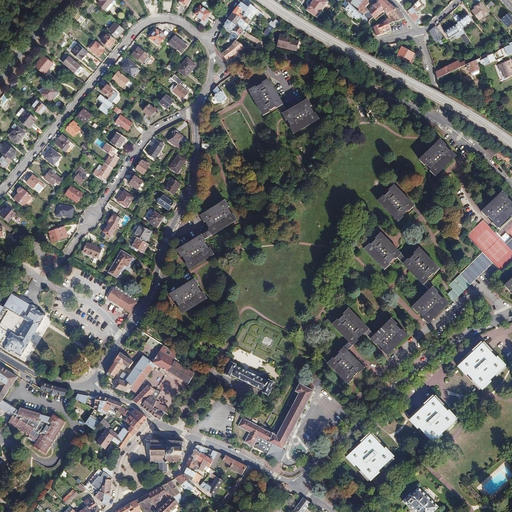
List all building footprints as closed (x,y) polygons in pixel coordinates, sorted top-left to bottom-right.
[(111,3),(113,0),(99,0),(100,1),(98,4),(105,10),(106,9),(108,11),(113,5),(111,3)] [(317,18),(327,2),(324,0),(313,0),(306,11),(317,18)] [(353,0),(349,5),(355,10),(364,0),(353,0)] [(365,0),(364,0),(355,10),(361,15),(362,16),(363,15),(368,11),(373,17),(375,19),(376,19),(381,14),(381,13),(384,11),(386,15),(388,14),(395,8),(384,0),(375,0),(378,2),(368,11),(365,8),(369,3),(365,0)] [(421,0),(418,0),(406,11),(415,21),(419,18),(414,12),(416,10),(417,11),(424,5),(420,1),(421,0)] [(489,9),(494,5),(491,1),(486,5),(489,9)] [(241,2),(238,7),(253,17),(255,14),(261,18),(264,14),(251,5),(248,7),(241,2)] [(474,7),(475,9),(472,11),(479,20),(488,13),(480,3),(477,6),(476,5),(474,7)] [(357,19),(359,17),(369,25),(369,24),(369,22),(370,20),(373,17),(368,11),(363,15),(362,16),(361,15),(355,10),(349,5),(345,9),(357,19)] [(207,17),(210,13),(200,6),(194,14),(202,20),(200,23),(204,27),(210,19),(207,17)] [(241,19),(249,24),(253,17),(238,7),(232,13),(241,19)] [(386,20),(389,24),(394,22),(394,23),(396,22),(397,22),(401,20),(405,18),(402,13),(397,7),(395,8),(388,14),(390,18),(386,20)] [(228,20),(237,26),(244,31),(247,32),(251,26),(249,24),(241,19),(232,13),(228,20)] [(508,28),(511,23),(511,17),(509,13),(501,20),(508,28)] [(468,14),(459,21),(463,27),(473,20),(468,14)] [(369,24),(369,25),(369,27),(373,24),(378,22),(378,21),(376,19),(375,19),(373,17),(370,20),(369,22),(369,24)] [(270,25),(274,28),(280,23),(276,19),(273,22),(272,22),(270,25)] [(233,32),(234,32),(233,31),(237,26),(228,20),(227,20),(224,26),(231,31),(233,32)] [(378,25),(373,27),(376,36),(384,34),(383,33),(383,30),(385,30),(386,33),(392,31),(389,24),(386,20),(382,23),(382,24),(378,25)] [(109,30),(117,37),(124,29),(115,22),(109,30)] [(465,33),(458,24),(456,25),(445,32),(449,38),(455,35),(457,38),(465,33)] [(274,28),(270,25),(264,33),(268,37),(274,28)] [(234,32),(239,36),(241,34),(257,43),(256,48),(260,49),(260,47),(264,47),(265,46),(263,42),(261,41),(247,32),(244,31),(237,26),(233,31),(234,32)] [(436,26),(429,31),(434,43),(438,41),(440,44),(441,45),(443,44),(444,42),(443,39),(444,38),(436,26)] [(156,29),(150,37),(159,45),(165,37),(156,29)] [(236,40),(239,36),(234,32),(233,32),(233,33),(232,33),(231,34),(230,36),(232,37),(231,39),(233,40),(233,42),(234,43),(236,40)] [(116,40),(108,33),(101,41),(109,47),(116,40)] [(290,39),(291,36),(280,34),(277,47),(297,52),(299,41),(290,39)] [(170,43),(177,49),(182,53),(187,46),(183,43),(182,44),(179,41),(174,37),(170,43)] [(237,53),(245,48),(242,45),(236,40),(234,43),(230,47),(222,54),(227,61),(237,53)] [(105,48),(96,41),(90,48),(98,56),(105,48)] [(499,49),(504,46),(500,41),(495,44),(499,49)] [(493,55),(496,61),(508,55),(508,56),(511,53),(511,42),(509,44),(509,45),(499,50),(493,55)] [(176,51),(177,49),(170,43),(168,44),(176,51)] [(72,52),(81,59),(80,60),(83,62),(87,56),(85,54),(87,51),(78,44),(72,52)] [(402,47),(397,56),(409,63),(414,54),(402,47)] [(132,55),(142,64),(149,56),(149,55),(146,52),(145,53),(138,48),(132,55)] [(53,63),(44,55),(35,65),(44,73),(53,63)] [(152,57),(149,55),(149,56),(142,64),(145,65),(152,57)] [(480,61),(481,62),(483,67),(496,61),(493,55),(482,60),(480,61)] [(80,70),(82,67),(69,56),(63,62),(75,72),(78,69),(80,70)] [(196,65),(187,58),(178,70),(186,77),(196,65)] [(471,73),(472,75),(474,76),(479,73),(480,71),(479,69),(477,63),(481,62),(480,61),(479,59),(474,61),(471,63),(467,65),(470,73),(471,73)] [(133,77),(137,72),(136,71),(138,68),(128,60),(121,68),(133,77)] [(467,65),(471,63),(469,60),(461,63),(460,60),(436,72),(437,79),(467,65)] [(511,64),(510,60),(497,65),(499,70),(501,69),(505,79),(511,75),(511,64)] [(171,71),(174,68),(176,66),(171,62),(167,68),(171,71)] [(126,78),(119,72),(113,79),(120,85),(126,78)] [(178,84),(176,87),(173,91),(172,91),(183,100),(189,92),(186,90),(187,89),(180,84),(182,81),(175,75),(171,78),(178,84)] [(54,97),(55,98),(59,93),(46,82),(43,86),(46,89),(42,93),(51,101),(54,97)] [(264,83),(256,87),(251,91),(264,114),(276,107),(272,100),(273,99),(264,83)] [(113,93),(112,93),(114,91),(107,85),(102,92),(109,98),(113,93)] [(222,86),(213,90),(220,103),(228,99),(222,86)] [(103,103),(101,106),(98,109),(106,115),(114,105),(100,95),(97,99),(101,102),(103,103)] [(167,109),(174,101),(166,95),(160,103),(167,109)] [(40,114),(47,106),(35,97),(32,101),(35,103),(31,107),(40,114)] [(309,104),(293,113),(294,116),(287,120),(294,132),(317,119),(309,104)] [(156,110),(154,109),(149,105),(143,111),(150,117),(156,110)] [(33,122),(36,118),(23,107),(19,112),(22,114),(18,118),(29,128),(33,123),(33,122)] [(84,109),(77,117),(85,124),(92,116),(84,109)] [(128,131),(133,124),(120,115),(116,122),(128,131)] [(74,137),(80,129),(77,126),(76,126),(77,124),(74,122),(66,130),(74,137)] [(26,132),(18,125),(15,123),(12,127),(15,129),(10,135),(13,138),(11,139),(16,143),(26,132)] [(180,148),(182,144),(179,142),(183,137),(175,131),(168,141),(180,148)] [(120,149),(126,139),(117,132),(110,143),(120,149)] [(72,149),(75,146),(62,135),(55,143),(65,152),(70,147),(72,149)] [(441,141),(421,160),(431,170),(437,164),(438,165),(451,153),(441,141)] [(0,150),(3,153),(11,160),(17,152),(5,142),(2,145),(0,143),(0,150)] [(110,155),(105,163),(113,168),(119,158),(116,156),(118,154),(116,153),(117,150),(107,143),(103,150),(110,155)] [(155,159),(162,148),(155,143),(148,154),(155,159)] [(52,149),(49,153),(50,154),(49,155),(47,154),(44,157),(53,165),(61,157),(52,149)] [(503,160),(507,157),(499,151),(496,155),(503,160)] [(11,160),(3,153),(0,155),(0,164),(3,167),(4,166),(6,167),(12,161),(11,160)] [(178,155),(169,168),(178,173),(186,160),(178,155)] [(147,164),(146,163),(142,161),(136,170),(143,175),(150,164),(148,163),(147,164)] [(113,168),(105,163),(103,167),(99,172),(96,170),(94,174),(101,179),(103,177),(106,179),(113,168)] [(80,167),(76,172),(75,173),(73,177),(73,178),(81,185),(87,177),(85,176),(88,172),(80,167)] [(56,182),(59,184),(62,180),(51,171),(44,178),(53,185),(56,182)] [(34,189),(40,181),(33,175),(27,183),(34,189)] [(135,176),(129,184),(138,190),(140,187),(142,189),(146,183),(135,176)] [(177,190),(176,190),(181,184),(172,178),(164,189),(174,195),(177,190)] [(71,186),(66,195),(77,202),(83,194),(71,186)] [(18,190),(18,192),(18,193),(14,199),(26,209),(35,199),(22,188),(21,188),(20,188),(19,189),(18,189),(18,190)] [(397,221),(408,210),(403,205),(404,204),(390,190),(379,201),(397,221)] [(133,197),(124,191),(118,201),(127,207),(133,197)] [(500,217),(511,206),(511,203),(503,194),(484,212),(493,222),(499,216),(500,217)] [(169,200),(163,195),(161,198),(160,198),(159,198),(158,198),(157,199),(157,200),(157,202),(158,203),(169,211),(174,203),(169,200)] [(61,215),(63,215),(72,217),(74,208),(59,204),(56,215),(61,216),(61,215)] [(235,219),(227,205),(209,216),(210,219),(205,222),(212,233),(235,219)] [(1,216),(8,222),(16,214),(8,207),(1,216)] [(163,217),(154,211),(148,222),(157,227),(163,217)] [(116,229),(109,224),(103,232),(110,237),(116,229)] [(147,238),(151,231),(140,225),(134,236),(137,238),(146,242),(148,238),(147,238)] [(52,242),(68,237),(64,227),(49,232),(52,242)] [(114,238),(118,241),(123,233),(119,231),(114,238)] [(379,236),(376,239),(366,249),(385,268),(395,258),(390,254),(393,251),(379,236)] [(146,242),(137,238),(135,242),(132,247),(138,250),(143,253),(149,244),(146,242)] [(187,251),(188,252),(182,256),(189,267),(212,253),(204,240),(187,251)] [(137,252),(138,250),(132,247),(135,242),(132,241),(129,246),(130,247),(137,252)] [(94,245),(93,245),(87,243),(83,252),(99,258),(102,249),(97,247),(94,245)] [(408,261),(413,267),(426,280),(439,268),(420,249),(408,261)] [(133,264),(136,259),(133,258),(122,251),(109,273),(117,278),(124,265),(127,267),(130,262),(133,264)] [(453,289),(458,294),(463,289),(469,283),(492,261),(483,252),(460,274),(454,280),(449,285),(453,289)] [(196,284),(180,294),(181,296),(175,300),(182,312),(205,297),(196,284)] [(118,291),(114,288),(107,298),(131,313),(137,303),(136,302),(138,300),(132,297),(131,299),(128,297),(129,295),(119,289),(118,291)] [(414,307),(424,317),(428,312),(430,314),(444,300),(433,289),(414,307)] [(455,297),(458,294),(453,289),(450,292),(447,295),(452,300),(452,299),(455,297)] [(30,305),(29,304),(27,305),(22,302),(22,300),(10,293),(3,307),(0,305),(0,345),(11,352),(12,350),(21,356),(25,350),(38,328),(38,329),(42,323),(41,323),(45,316),(36,310),(37,308),(30,304),(30,305)] [(368,328),(349,309),(336,322),(349,336),(351,334),(357,339),(368,328)] [(373,339),(385,352),(404,333),(392,320),(373,339)] [(458,364),(459,365),(458,366),(466,375),(468,374),(472,379),(471,380),(479,390),(481,388),(482,390),(491,381),(490,380),(495,375),(496,376),(506,368),(504,367),(506,365),(497,356),(496,357),(491,352),(492,351),(484,342),(483,343),(481,342),(472,350),(473,352),(468,357),(467,355),(458,364)] [(163,345),(159,351),(174,360),(176,356),(177,355),(172,351),(163,345)] [(130,389),(131,390),(136,393),(154,367),(155,365),(168,372),(168,371),(174,360),(159,351),(153,362),(143,355),(128,375),(124,372),(121,374),(119,378),(123,379),(123,380),(119,379),(116,388),(127,392),(130,389)] [(129,368),(134,362),(119,352),(114,361),(115,362),(107,373),(115,376),(123,364),(129,368)] [(343,361),(338,355),(329,363),(348,382),(359,371),(346,358),(343,361)] [(174,360),(168,371),(189,384),(195,373),(180,364),(183,360),(176,356),(174,360)] [(201,367),(203,363),(196,358),(193,362),(201,367)] [(231,362),(225,375),(230,377),(231,375),(263,390),(262,393),(263,393),(269,395),(272,388),(271,387),(273,382),(268,379),(268,381),(235,366),(236,364),(231,362)] [(0,403),(1,401),(11,386),(11,387),(17,377),(0,366),(0,403)] [(64,396),(67,390),(43,383),(40,389),(51,392),(50,394),(51,396),(53,396),(54,395),(55,393),(64,396)] [(313,391),(303,385),(300,384),(296,391),(294,391),(287,404),(292,407),(277,436),(255,424),(252,423),(243,418),(238,426),(250,432),(245,442),(267,454),(266,455),(280,463),(286,451),(283,449),(313,391)] [(150,396),(155,390),(149,385),(133,400),(141,406),(150,396)] [(156,391),(155,390),(150,396),(156,400),(160,393),(157,390),(156,391)] [(87,398),(88,395),(78,393),(75,399),(77,400),(85,404),(87,398)] [(435,395),(434,397),(433,395),(424,404),(425,405),(420,410),(419,409),(409,417),(411,419),(409,420),(418,429),(419,428),(424,433),(423,434),(431,443),(433,442),(434,443),(443,435),(442,433),(447,429),(448,430),(457,421),(456,420),(457,419),(449,410),(447,411),(443,406),(444,405),(435,395)] [(100,412),(108,399),(96,396),(96,399),(94,409),(100,412)] [(156,400),(150,396),(141,406),(147,410),(153,415),(157,410),(154,408),(156,401),(156,400)] [(108,399),(100,412),(106,415),(109,409),(116,414),(118,412),(121,407),(123,404),(108,399)] [(350,410),(355,405),(350,400),(345,405),(350,410)] [(17,410),(1,401),(0,403),(0,410),(12,417),(17,410)] [(161,402),(156,401),(154,408),(157,410),(165,412),(167,407),(160,404),(161,402)] [(126,417),(130,412),(121,407),(118,412),(126,417)] [(19,412),(17,410),(12,417),(8,424),(29,437),(28,439),(36,444),(34,448),(46,455),(65,423),(54,416),(51,419),(41,415),(41,414),(21,409),(19,412)] [(130,415),(142,425),(144,420),(147,417),(136,409),(130,415)] [(165,412),(157,410),(153,415),(160,420),(161,420),(163,421),(168,413),(165,412)] [(101,422),(91,415),(85,424),(88,426),(94,430),(99,424),(101,422)] [(131,426),(137,431),(142,425),(130,415),(127,420),(126,421),(131,426)] [(106,430),(116,421),(112,418),(108,423),(104,419),(101,422),(99,424),(106,430)] [(137,431),(131,426),(129,428),(126,425),(123,428),(124,428),(132,435),(133,436),(137,431)] [(88,426),(82,434),(88,438),(94,430),(88,426)] [(132,435),(124,428),(119,435),(111,429),(109,432),(126,444),(132,435)] [(117,446),(122,449),(126,444),(109,432),(106,430),(97,442),(105,449),(112,440),(118,444),(117,446)] [(379,471),(384,466),(385,467),(394,459),(393,458),(394,456),(386,447),(384,448),(380,443),(381,442),(372,433),(371,434),(369,433),(360,441),(362,443),(357,448),(355,446),(346,455),(348,456),(346,457),(355,467),(356,465),(361,470),(359,471),(368,481),(369,479),(371,481),(380,472),(379,471)] [(175,440),(175,439),(173,439),(173,440),(168,440),(168,439),(167,439),(166,440),(151,440),(151,445),(150,445),(150,446),(150,454),(149,454),(149,455),(150,455),(150,462),(158,462),(158,463),(159,463),(159,471),(159,472),(160,472),(166,472),(167,472),(168,472),(168,471),(169,471),(168,464),(167,464),(167,462),(173,461),(173,462),(174,462),(182,461),(182,460),(182,459),(182,455),(183,455),(183,454),(183,448),(183,447),(183,442),(184,441),(183,441),(183,440),(181,440),(181,441),(175,440)] [(190,455),(189,459),(195,463),(195,464),(200,468),(202,463),(197,459),(201,453),(194,448),(191,455),(190,455)] [(213,471),(222,454),(217,452),(215,457),(213,460),(209,468),(213,471)] [(208,472),(211,475),(212,473),(215,472),(213,471),(209,468),(213,460),(204,455),(201,453),(197,459),(202,463),(200,468),(198,470),(203,472),(204,470),(208,472)] [(226,456),(223,461),(231,466),(230,468),(242,475),(247,467),(234,460),(226,456)] [(187,468),(192,470),(192,471),(196,473),(198,470),(200,468),(195,464),(195,463),(189,459),(185,467),(187,468)] [(104,472),(112,478),(113,469),(103,467),(103,471),(104,472)] [(184,474),(191,481),(192,480),(196,473),(192,471),(192,470),(187,468),(185,471),(184,474)] [(88,482),(92,485),(87,490),(93,495),(97,490),(99,491),(105,494),(110,496),(112,478),(104,472),(103,471),(99,469),(88,482)] [(202,476),(196,473),(192,480),(194,483),(198,483),(202,476)] [(205,488),(209,491),(214,497),(221,485),(226,488),(229,484),(212,473),(211,475),(209,476),(215,480),(211,487),(203,482),(200,486),(203,488),(204,489),(205,488)] [(182,475),(175,478),(181,485),(185,490),(193,494),(198,497),(202,492),(182,475)] [(172,497),(178,503),(180,501),(181,496),(180,493),(171,481),(163,485),(169,492),(172,497)] [(163,485),(147,494),(153,503),(153,504),(160,501),(162,496),(169,492),(163,485)] [(418,488),(412,494),(410,493),(403,501),(409,507),(410,506),(416,511),(433,511),(438,507),(418,488)] [(78,494),(74,489),(63,500),(68,504),(78,494)] [(93,495),(102,502),(104,500),(105,494),(99,491),(97,490),(93,495)] [(152,511),(150,509),(149,508),(147,504),(150,502),(151,504),(153,503),(147,494),(136,500),(140,507),(144,511),(152,511)] [(87,506),(84,509),(85,511),(100,511),(95,500),(93,499),(90,497),(88,499),(84,501),(87,506)] [(169,511),(170,511),(178,504),(178,503),(172,497),(156,511),(169,511)] [(303,511),(310,503),(303,498),(293,511),(303,511)] [(15,508),(19,504),(14,499),(10,504),(15,508)] [(140,507),(136,500),(129,504),(131,506),(134,510),(131,511),(140,511),(139,508),(140,507)] [(77,505),(74,502),(70,506),(75,511),(78,507),(76,505),(77,505)]
